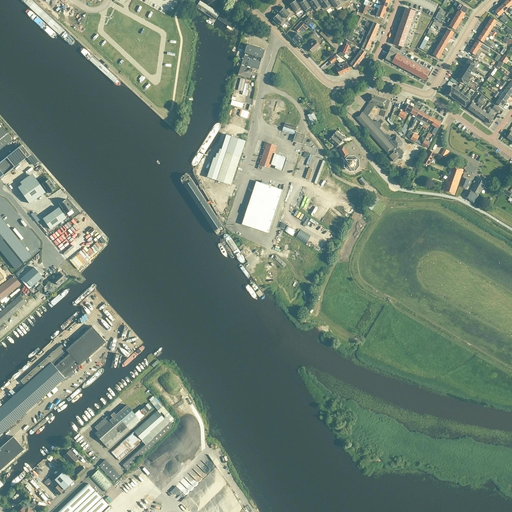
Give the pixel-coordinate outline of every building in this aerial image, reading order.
[(199,0),(194,8),(214,21),(219,13),(199,0)] [(303,0),(299,2),(301,4),(304,9),(305,11),(307,13),(312,10),(311,10),(314,8),(311,3),(309,5),(306,2),(305,0),(303,1),(303,0)] [(311,0),(309,1),(311,3),(314,8),(316,12),(317,12),(321,9),(323,11),(326,10),(321,2),(319,4),(316,1),(316,0),(311,0)] [(319,0),(321,2),(326,10),(326,11),(327,11),(331,8),(332,10),(335,8),(331,1),(329,3),(326,0),(319,0)] [(330,0),(331,1),(335,8),(336,10),(337,10),(341,6),(344,10),(346,8),(344,5),(341,0),(340,0),(338,1),(337,0),(330,0)] [(341,0),(344,5),(346,8),(350,6),(348,3),(351,0),(341,0)] [(379,5),(387,8),(389,3),(380,0),(376,0),(379,1),(381,2),(379,5)] [(293,1),(289,3),(290,3),(290,4),(296,14),(304,9),(301,4),(299,6),(296,3),(295,1),(294,2),(293,1)] [(459,3),(458,3),(455,8),(456,8),(458,10),(465,14),(468,8),(459,3)] [(508,8),(504,3),(499,7),(503,12),(508,8)] [(404,14),(415,18),(416,13),(420,14),(421,11),(412,8),(412,9),(406,7),(404,14)] [(503,12),(499,7),(494,11),(499,16),(503,12)] [(282,9),(279,11),(280,12),(284,16),(286,19),(288,20),(290,17),(291,18),(294,14),(290,9),(288,12),(286,10),(284,8),(282,9)] [(385,13),(373,9),(373,11),(377,12),(376,16),(383,18),(385,13)] [(465,14),(458,10),(455,15),(462,19),(465,14)] [(276,16),(272,17),(273,19),(275,21),(275,22),(278,25),(278,24),(282,27),(288,20),(286,19),(284,16),(281,18),(278,14),(276,16)] [(401,21),(413,25),(414,20),(417,22),(418,19),(415,18),(404,14),(401,21)] [(233,30),(237,25),(221,15),(218,20),(233,30)] [(452,21),(459,25),(462,19),(455,15),(452,21)] [(309,17),(304,22),(308,26),(312,21),(309,17)] [(492,26),(493,27),(495,23),(498,25),(499,23),(491,18),(488,23),(492,26)] [(451,23),(449,26),(455,30),(459,25),(452,21),(449,19),(448,21),(451,23)] [(399,28),(410,32),(412,28),(415,29),(416,26),(413,25),(401,21),(399,28)] [(295,30),(295,31),(299,34),(304,28),(305,29),(306,27),(302,22),(295,30)] [(493,27),(492,26),(488,23),(484,28),(489,32),(493,27)] [(369,31),(376,34),(378,29),(368,25),(365,24),(364,26),(370,28),(369,31)] [(396,35),(408,39),(409,35),(412,36),(413,33),(410,32),(399,28),(396,35)] [(486,37),(488,33),(494,37),(495,36),(492,33),(489,32),(484,28),(481,34),(486,37)] [(444,34),(451,38),(454,33),(447,29),(444,34)] [(362,37),(372,42),(374,38),(362,32),(361,34),(363,35),(362,37)] [(298,45),(303,39),(296,33),(291,38),(298,45)] [(451,38),(444,34),(441,39),(448,43),(451,38)] [(486,37),(481,34),(477,39),(490,47),(492,44),(484,39),(486,37)] [(411,40),(408,39),(396,35),(393,43),(405,47),(407,42),(410,43),(411,40)] [(360,41),(370,46),(372,42),(362,37),(361,39),(357,38),(356,40),(360,41)] [(438,44),(439,45),(445,48),(448,43),(441,39),(438,44)] [(312,52),(320,46),(314,40),(311,42),(312,43),(307,47),(312,52)] [(370,46),(360,41),(359,43),(363,45),(362,47),(369,50),(370,46)] [(473,46),(478,50),(480,46),(488,51),(489,49),(476,41),(473,46)] [(346,54),(348,50),(350,46),(344,43),(341,51),(345,53),(346,54)] [(436,43),(433,48),(442,53),(445,48),(439,45),(438,44),(436,43)] [(259,70),(264,50),(247,45),(241,65),(259,70)] [(473,46),(469,51),(475,55),(478,50),(473,46)] [(393,63),(400,51),(392,47),(385,59),(393,63)] [(359,52),(356,49),(354,48),(353,49),(364,57),(367,54),(361,49),(359,52)] [(430,53),(433,55),(439,58),(442,53),(433,48),(430,53)] [(359,65),(364,57),(353,49),(352,51),(357,55),(354,59),(351,56),(350,58),(359,65)] [(400,51),(393,63),(400,67),(405,56),(406,55),(400,51)] [(405,56),(400,67),(406,70),(412,60),(414,57),(411,56),(409,59),(405,56)] [(359,65),(350,58),(349,57),(347,59),(349,61),(349,60),(352,62),(350,64),(356,68),(359,65)] [(412,60),(406,70),(413,74),(419,64),(420,61),(418,59),(416,62),(412,60)] [(466,64),(476,71),(477,69),(474,67),(476,64),(469,59),(466,64)] [(345,73),(342,66),(341,64),(339,63),(337,64),(339,67),(336,69),(340,76),(345,73)] [(343,63),(341,64),(342,66),(345,73),(350,71),(347,64),(344,65),(343,63)] [(419,64),(413,74),(420,77),(425,67),(427,64),(424,63),(423,66),(419,64)] [(475,73),(476,71),(466,64),(463,69),(470,74),(472,71),(475,73)] [(250,69),(241,66),(240,71),(239,70),(238,74),(241,75),(241,76),(249,79),(251,72),(252,72),(253,70),(250,69)] [(425,67),(420,77),(425,80),(428,75),(429,76),(434,68),(431,66),(429,69),(425,67)] [(473,76),(470,74),(463,69),(459,74),(467,79),(469,76),(472,78),(473,76)] [(467,79),(459,74),(456,79),(463,84),(465,81),(469,83),(470,81),(467,79)] [(446,93),(451,97),(458,87),(456,85),(454,88),(451,86),(446,93)] [(511,90),(507,87),(505,86),(503,88),(501,91),(509,96),(511,92),(511,90)] [(451,97),(455,100),(461,93),(458,91),(460,88),(458,87),(451,97)] [(455,100),(460,103),(465,97),(462,95),(465,91),(463,90),(461,93),(455,100)] [(505,101),(509,96),(501,91),(501,90),(499,93),(500,93),(498,96),(500,97),(505,101)] [(465,97),(460,103),(465,107),(470,100),(467,98),(469,95),(467,93),(465,97)] [(404,153),(399,147),(401,146),(403,143),(396,135),(392,137),(392,138),(389,135),(388,136),(386,134),(385,135),(379,129),(381,126),(376,121),(374,122),(368,116),(375,104),(383,107),(384,106),(388,108),(390,101),(386,100),(371,95),(368,102),(370,103),(363,114),(362,112),(356,118),(387,153),(388,152),(390,154),(388,156),(393,162),(399,157),(401,159),(403,156),(402,155),(404,153)] [(502,107),(505,101),(500,97),(496,103),(502,107)] [(473,113),(477,107),(472,103),(468,109),(473,113)] [(398,116),(401,118),(404,119),(406,114),(405,114),(407,111),(410,113),(414,107),(408,104),(405,110),(404,113),(401,111),(398,116)] [(493,114),(492,113),(494,112),(495,113),(497,111),(499,108),(495,105),(492,109),(490,111),(489,112),(488,114),(488,115),(484,120),(489,124),(493,118),(491,117),(493,114)] [(413,118),(415,119),(419,111),(414,107),(410,113),(413,115),(412,117),(413,118)] [(477,107),(473,113),(478,116),(482,111),(477,107)] [(244,109),(240,120),(245,122),(249,110),(244,109)] [(415,119),(416,120),(420,122),(422,119),(425,114),(419,111),(415,119)] [(482,111),(478,116),(484,120),(488,115),(488,114),(482,111)] [(312,125),(314,123),(318,122),(313,112),(307,115),(312,125)] [(420,122),(424,124),(422,127),(424,128),(425,125),(427,122),(430,117),(425,114),(422,119),(420,122)] [(425,125),(427,126),(428,127),(430,124),(433,125),(436,120),(430,117),(427,122),(425,125)] [(438,128),(441,123),(436,120),(433,125),(436,127),(434,130),(433,133),(435,134),(438,128)] [(297,143),(302,145),(305,135),(300,133),(295,132),(296,131),(292,130),(294,126),(285,123),(282,131),(294,135),(292,141),(297,143)] [(339,150),(338,149),(341,148),(338,146),(344,138),(336,131),(329,140),(337,146),(336,148),(333,150),(330,152),(331,154),(334,152),(339,150)] [(0,146),(10,138),(7,134),(3,137),(2,136),(0,137),(0,146)] [(245,141),(231,137),(226,135),(221,149),(220,149),(218,153),(217,153),(215,158),(213,158),(207,177),(216,180),(230,185),(245,141)] [(11,146),(14,143),(10,138),(0,146),(0,154),(2,153),(1,152),(3,150),(4,151),(7,149),(8,150),(12,147),(11,146)] [(426,151),(430,144),(424,141),(420,148),(426,151)] [(269,168),(271,165),(274,154),(277,146),(264,142),(263,147),(264,148),(259,165),(257,169),(261,170),(263,166),(269,168)] [(21,145),(0,162),(0,178),(26,157),(27,158),(30,156),(28,153),(21,145)] [(343,146),(341,148),(338,149),(339,150),(344,158),(346,157),(348,161),(347,162),(347,161),(347,162),(347,165),(347,166),(349,168),(350,168),(353,168),(354,168),(356,166),(356,165),(356,162),(356,161),(353,159),(350,159),(349,159),(347,156),(349,155),(343,146)] [(429,150),(423,162),(428,165),(432,159),(435,161),(434,162),(440,165),(446,156),(440,152),(437,157),(434,155),(435,154),(429,150)] [(282,156),(274,154),(271,165),(275,166),(275,168),(278,170),(282,171),(287,158),(282,156)] [(476,168),(467,164),(465,171),(474,174),(476,168)] [(451,166),(447,179),(442,191),(454,195),(463,170),(451,166)] [(183,172),(181,173),(180,174),(180,176),(184,183),(205,216),(207,216),(210,214),(211,212),(186,173),(183,172)] [(43,186),(41,187),(34,176),(17,188),(29,204),(45,192),(46,191),(48,194),(55,189),(48,179),(41,184),(43,186)] [(486,182),(478,177),(466,198),(474,203),(480,193),(479,193),(483,187),(485,188),(488,183),(486,182)] [(463,178),(460,186),(466,189),(469,180),(463,178)] [(256,181),(241,224),(268,233),(283,190),(256,181)] [(374,197),(366,206),(372,210),(379,201),(374,197)] [(65,214),(72,209),(65,199),(59,204),(60,207),(59,208),(58,208),(42,219),(50,229),(66,218),(62,213),(64,211),(65,214)] [(0,251),(14,269),(15,269),(31,256),(30,254),(0,217),(0,251)] [(44,225),(42,226),(49,238),(51,236),(44,225)] [(292,238),(295,232),(287,227),(284,233),(292,238)] [(33,267),(22,277),(31,287),(42,277),(33,267)] [(60,273),(53,280),(58,286),(65,279),(60,273)] [(0,286),(0,301),(5,297),(20,285),(14,276),(0,286)] [(18,290),(10,298),(11,299),(19,291),(18,290)] [(26,303),(19,295),(8,306),(14,313),(26,303)] [(14,313),(8,306),(1,311),(8,319),(14,313)] [(78,353),(99,334),(92,327),(71,345),(78,353)] [(66,350),(79,365),(106,342),(99,334),(78,353),(71,345),(66,350)] [(51,363),(64,378),(79,365),(66,350),(61,345),(20,381),(25,386),(38,374),(51,363)] [(38,374),(52,389),(64,378),(51,363),(38,374)] [(11,398),(25,413),(52,389),(38,374),(25,386),(11,398)] [(158,411),(157,411),(156,411),(134,431),(134,432),(111,453),(114,456),(118,460),(123,456),(141,440),(145,445),(133,456),(122,465),(126,469),(141,456),(149,449),(171,428),(171,424),(173,422),(173,419),(165,409),(162,405),(155,398),(154,398),(152,396),(149,400),(150,402),(158,411)] [(5,403),(19,418),(20,420),(26,414),(25,413),(11,398),(5,403)] [(64,399),(46,415),(50,419),(68,404),(64,399)] [(8,428),(19,418),(5,403),(0,408),(0,434),(4,431),(5,432),(6,432),(9,430),(9,429),(8,428)] [(126,406),(116,415),(114,413),(110,415),(113,418),(110,420),(106,417),(94,427),(98,431),(95,434),(108,449),(140,421),(139,420),(144,416),(143,416),(149,411),(145,406),(144,407),(143,406),(140,408),(141,408),(134,414),(126,406)] [(31,435),(48,421),(45,416),(27,432),(31,435)] [(13,437),(2,446),(0,447),(0,470),(24,449),(13,437)] [(63,456),(72,465),(78,459),(69,450),(63,456)] [(201,469),(205,466),(199,459),(195,462),(201,469)] [(105,460),(99,466),(114,482),(120,476),(105,460)] [(82,466),(75,473),(78,477),(85,470),(82,466)] [(104,492),(112,485),(98,470),(90,478),(104,492)] [(63,471),(54,479),(64,490),(73,481),(63,471)] [(32,480),(22,490),(35,503),(45,493),(32,480)] [(175,481),(166,490),(170,494),(179,485),(175,481)] [(63,490),(56,483),(51,488),(58,495),(63,490)] [(100,511),(108,505),(88,484),(57,511),(100,511)]
